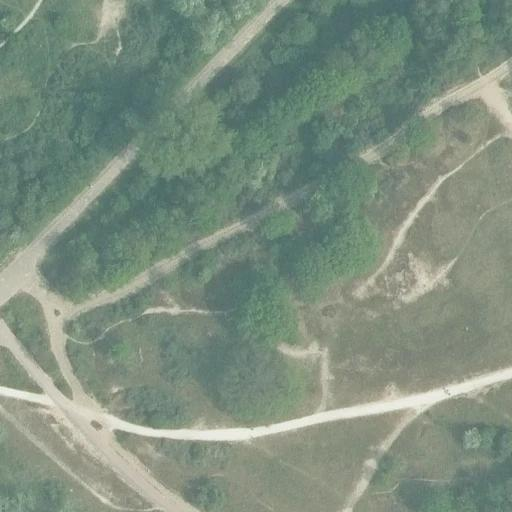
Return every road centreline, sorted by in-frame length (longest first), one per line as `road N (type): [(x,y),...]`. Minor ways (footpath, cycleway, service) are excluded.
road 1 (unknown): [(55,319),(326,191),(511,70)]
road 2 (unknown): [(101,419),(72,378),(55,319),(14,272)]
road 3 (unknown): [(192,511),(161,490),(101,419)]
